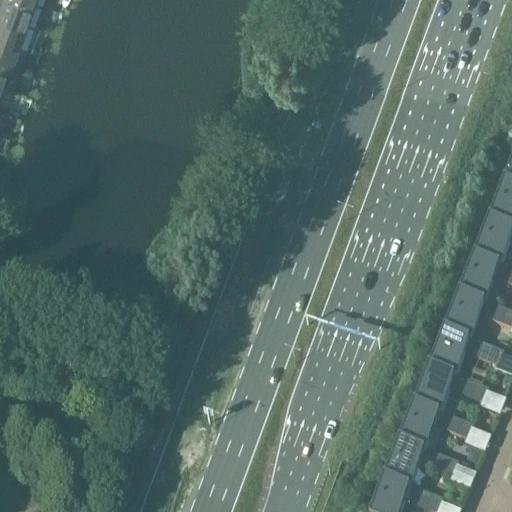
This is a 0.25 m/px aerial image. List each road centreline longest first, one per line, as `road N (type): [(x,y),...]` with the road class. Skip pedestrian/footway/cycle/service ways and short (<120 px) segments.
road 1 (primary): [(283,511),(475,0)]
road 2 (primary): [(399,0),(210,511)]
